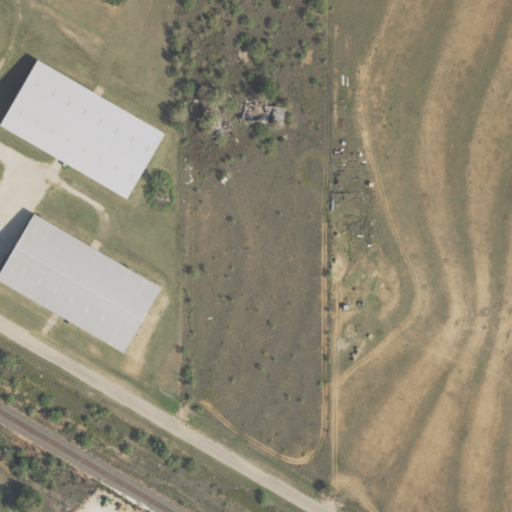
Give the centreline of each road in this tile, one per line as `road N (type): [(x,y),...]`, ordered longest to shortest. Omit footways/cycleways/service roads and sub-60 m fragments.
road 1 (residential): [(329,511),(125,392)]
road 2 (residential): [(125,392),(0,318)]
